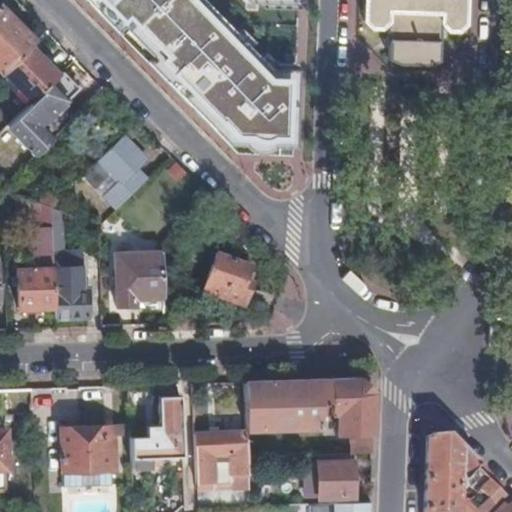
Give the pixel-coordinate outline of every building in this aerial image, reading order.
[(300,0),(87,0),(240,154),(295,157),(298,72),(261,70),(195,0),(238,0),(247,10),(300,12),(300,0)] [(365,0),(365,10),(363,11),(363,14),(365,14),(365,22),(372,29),(382,29),(389,23),(389,40),(390,42),(390,60),(400,65),(427,66),(439,61),(440,44),(442,42),(442,24),(448,31),(460,31),(465,25),(466,18),(468,17),(468,15),(466,13),(466,0),(365,0)] [(31,48),(36,42),(0,6),(0,71),(3,75),(5,74),(31,48)] [(60,76),(31,48),(5,74),(33,102),(60,76)] [(80,89),(63,73),(60,76),(33,102),(9,127),(31,149),(47,133),(41,126),(56,110),(57,112),(80,89)] [(54,139),(47,133),(31,149),(37,156),(54,139)] [(146,160),(123,136),(83,177),(95,188),(109,173),(121,184),(146,160)] [(52,208),(59,201),(45,189),(33,201),(17,195),(19,215),(36,214),(37,230),(31,230),(33,270),(18,271),(19,310),(55,309),(54,262),(52,208)] [(106,221),(127,200),(117,189),(96,210),(106,221)] [(241,259),(217,251),(203,291),(241,304),(252,272),(239,267),(241,259)] [(165,298),(164,252),(116,253),(117,307),(136,306),(136,298),(165,298)] [(55,309),(56,318),(88,317),(87,290),(81,290),(80,262),(54,262),(55,309)] [(136,298),(136,306),(165,305),(165,298),(136,298)] [(301,380),(245,381),(247,432),(320,427),(321,400),(331,400),(331,413),(332,413),(332,420),(338,420),(338,435),(372,434),(373,421),(374,392),(360,378),(301,380)] [(147,437),(130,438),(132,468),(162,467),(162,457),(183,457),(181,397),(159,398),(159,432),(147,432),(147,437)] [(113,435),(113,427),(85,428),(85,426),(64,427),(64,429),(62,429),(63,472),(116,470),(115,446),(112,446),(111,441),(113,441),(113,435)] [(247,432),(194,434),(196,483),(214,482),(213,459),(230,459),(231,482),(231,487),(249,487),(248,456),(247,432)] [(427,436),(424,511),(458,511),(466,511),(467,511),(468,499),(458,499),(459,482),(465,482),(480,466),(448,435),(427,436)] [(372,453),(372,440),(350,441),(350,454),(372,453)] [(213,459),(214,482),(231,482),(230,459),(213,459)] [(351,461),(317,462),(318,479),(313,479),(313,485),(317,485),(318,497),(354,495),(351,461)] [(492,511),(509,496),(492,480),(483,489),(494,501),(482,511),(492,511)] [(369,511),(370,503),(330,504),(330,511),(369,511)]
